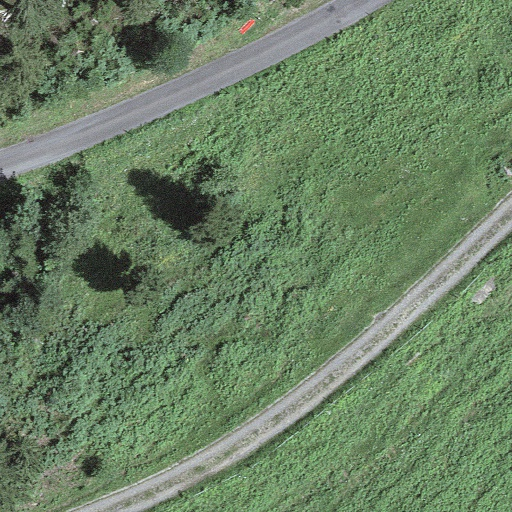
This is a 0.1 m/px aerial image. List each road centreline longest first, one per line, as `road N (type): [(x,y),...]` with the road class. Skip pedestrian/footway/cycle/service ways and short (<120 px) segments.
road 1 (track): [(511,210),(284,412),(191,472),(104,511)]
road 2 (track): [(363,0),(0,169)]
